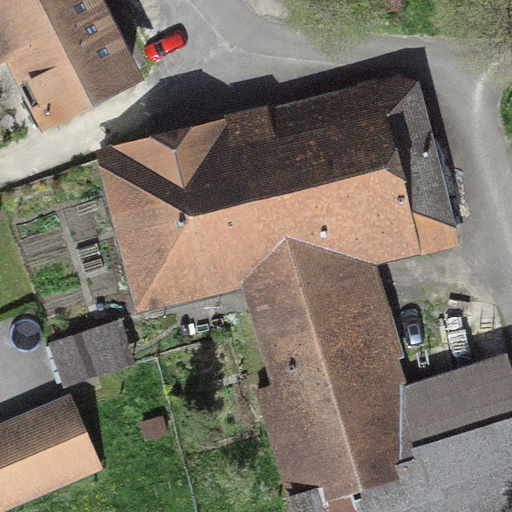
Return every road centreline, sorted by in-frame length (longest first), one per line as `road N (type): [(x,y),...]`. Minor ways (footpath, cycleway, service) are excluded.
road 1 (residential): [(219,0),(247,29),(284,40),(464,61)]
road 2 (unclassified): [(464,61),(492,182),(511,230)]
